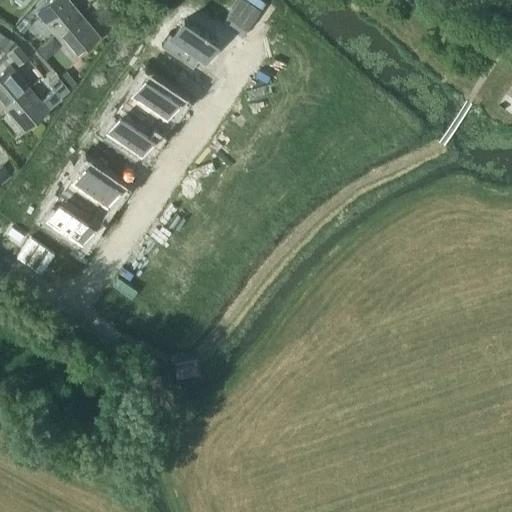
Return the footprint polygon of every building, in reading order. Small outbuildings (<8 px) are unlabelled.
[(49,0),(37,10),(56,33),(80,12),(69,0),(49,0)] [(114,1),(103,17),(113,24),(124,7),(114,1)] [(80,12),(56,33),(74,55),(99,34),(80,12)] [(160,44),(190,64),(197,54),(204,58),(216,41),(183,19),(172,34),(169,31),(160,44)] [(0,49),(9,37),(0,31),(0,49)] [(16,45),(6,53),(11,58),(17,65),(27,57),(16,45)] [(11,58),(6,53),(5,51),(0,56),(0,63),(2,66),(11,58)] [(0,72),(0,101),(4,107),(28,86),(9,64),(0,72)] [(4,107),(23,129),(61,96),(60,95),(69,88),(57,74),(48,82),(54,88),(40,99),(28,86),(4,107)] [(129,88),(121,100),(151,121),(158,111),(165,115),(177,98),(144,75),(133,91),(129,88)] [(117,114),(106,130),(140,152),(151,135),(145,131),(151,121),(121,100),(113,112),(117,114)] [(70,176),(62,187),(92,208),(98,198),(105,203),(117,186),(84,163),(73,178),(70,176)] [(0,169),(0,182),(0,183),(10,174),(4,166),(0,169)] [(57,202),(47,217),(80,240),(91,222),(85,218),(92,208),(62,187),(53,199),(57,202)]
